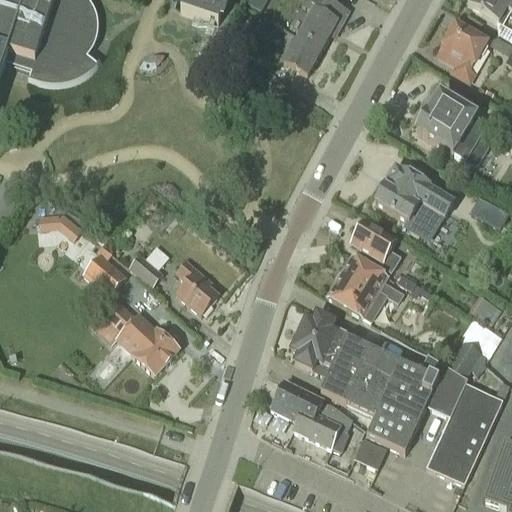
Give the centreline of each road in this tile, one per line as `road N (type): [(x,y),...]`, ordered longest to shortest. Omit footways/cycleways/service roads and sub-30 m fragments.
road 1 (tertiary): [(225,440),(285,250),(420,0)]
road 2 (primary): [(233,511),(0,438)]
road 3 (residential): [(225,440),(379,511)]
